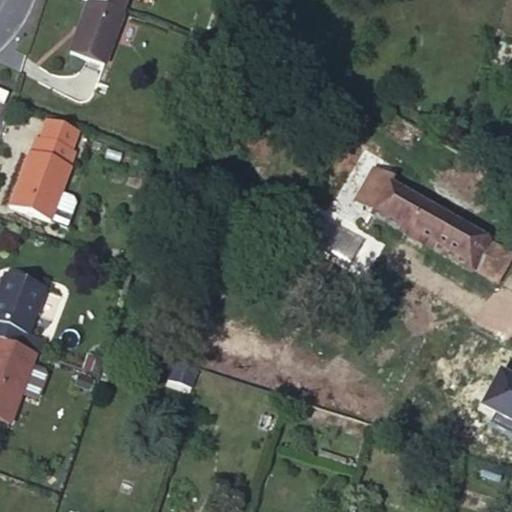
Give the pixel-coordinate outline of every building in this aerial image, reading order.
[(79,0),(86,3),(120,15),(125,0),(79,0)] [(103,68),(122,15),(120,15),(86,3),(67,55),(103,68)] [(74,135),(44,124),(37,143),(67,154),(74,135)] [(37,143),(33,141),(8,208),(48,224),(58,196),(73,156),(67,154),(37,143)] [(383,185),(386,180),(371,171),(354,202),(493,282),(508,257),(399,194),(383,185)] [(401,189),(386,180),(383,185),(399,194),(401,189)] [(70,200),(58,196),(48,224),(63,230),(72,207),(70,200)] [(0,282),(0,343),(21,351),(42,292),(2,277),(0,282)] [(30,368),(34,357),(21,351),(0,343),(0,424),(8,427),(19,397),(30,368)] [(30,368),(19,397),(32,402),(38,399),(46,379),(43,373),(30,368)] [(187,377),(163,370),(157,388),(180,395),(187,377)]
